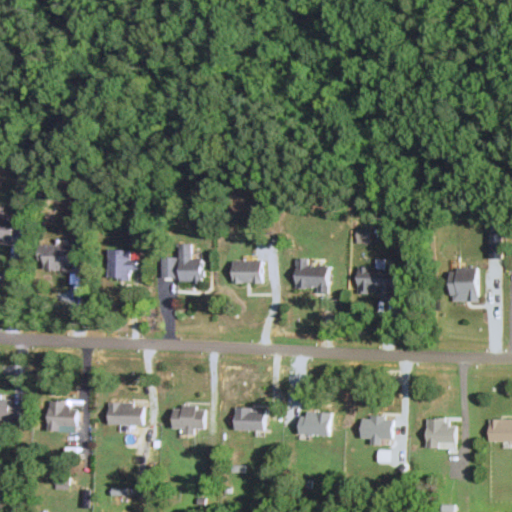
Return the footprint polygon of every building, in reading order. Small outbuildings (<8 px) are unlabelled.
[(0,241),(12,244),(15,219),(0,217),(0,241)] [(182,281),(204,281),(204,259),(194,259),(194,244),(182,244),(182,281)] [(42,245),(42,269),(80,269),(80,245),(42,245)] [(138,271),(138,259),(132,259),(132,250),(110,250),(110,280),(131,280),(131,271),(138,271)] [(179,279),(179,257),(163,257),(163,279),(179,279)] [(319,289),(319,293),(331,293),(331,264),(311,265),(311,259),(298,259),(298,289),(319,289)] [(234,261),(234,284),(264,284),(264,261),(234,261)] [(360,294),(396,294),(396,268),(360,268),(360,294)] [(479,302),(479,268),(452,268),(452,302),(479,302)] [(20,397),(0,395),(0,419),(20,420),(20,397)] [(78,431),(78,400),(51,400),(51,431),(78,431)] [(145,424),(145,403),(111,403),(111,424),(145,424)] [(196,428),(206,428),(207,406),(175,406),(175,427),(187,428),(186,434),(196,434),(196,428)] [(237,430),(267,430),(267,407),(237,407),(237,430)] [(332,412),(302,412),(302,434),(332,434),(332,412)] [(395,441),(395,416),(363,416),(363,438),(372,438),(372,441),(395,441)] [(451,418),(429,418),(429,447),(459,447),(459,425),(451,425),(451,418)] [(491,441),(511,440),(511,418),(491,419),(491,441)]
